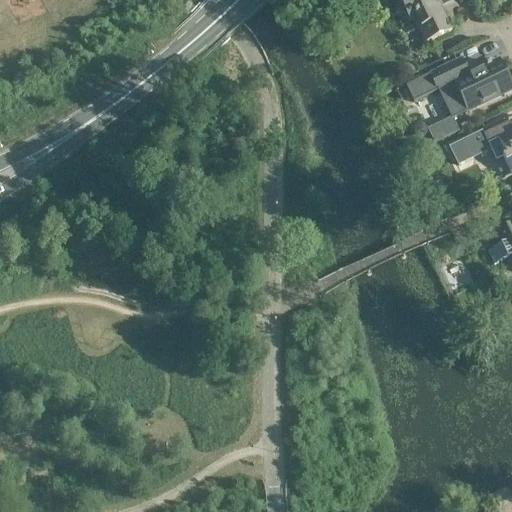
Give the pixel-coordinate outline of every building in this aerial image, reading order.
[(397,0),(409,24),(413,22),(417,31),(420,29),(427,44),(451,32),(440,9),(442,7),(441,5),(451,0),(397,0)] [(429,76),(437,92),(454,85),(468,113),(511,91),(498,62),(490,66),(490,64),(485,66),(486,68),(477,72),(478,74),(470,77),(469,76),(468,76),(460,61),(429,76)] [(451,121),(441,126),(447,139),(457,133),(451,121)] [(502,159),(511,177),(511,176),(511,132),(511,133),(506,121),(481,133),(490,152),(500,148),(505,158),(502,159)] [(437,148),(425,154),(432,167),(443,162),(437,148)] [(486,252),(493,267),(507,260),(511,271),(511,224),(494,233),(500,246),(486,252)]
